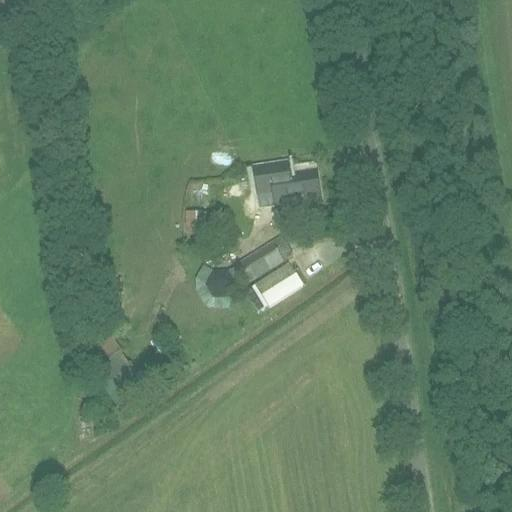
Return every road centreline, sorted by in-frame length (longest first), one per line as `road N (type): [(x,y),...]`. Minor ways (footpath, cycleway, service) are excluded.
road 1 (unclassified): [(426,511),(346,0)]
road 2 (track): [(387,267),(58,508)]
